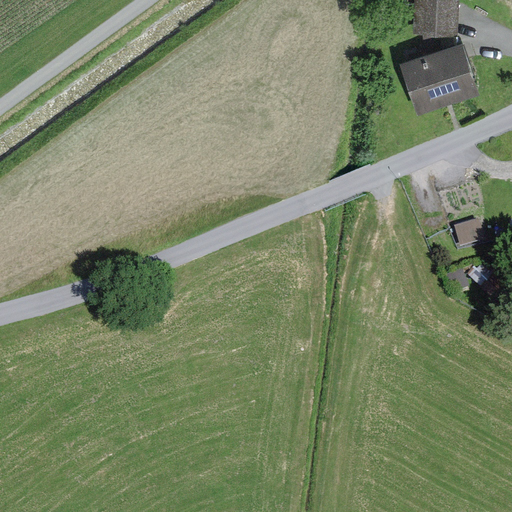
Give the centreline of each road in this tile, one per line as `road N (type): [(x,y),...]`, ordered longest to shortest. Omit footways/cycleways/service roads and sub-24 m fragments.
road 1 (tertiary): [(511,115),(157,265),(0,317)]
road 2 (track): [(0,196),(266,0)]
road 3 (unclassified): [(149,0),(0,107)]
